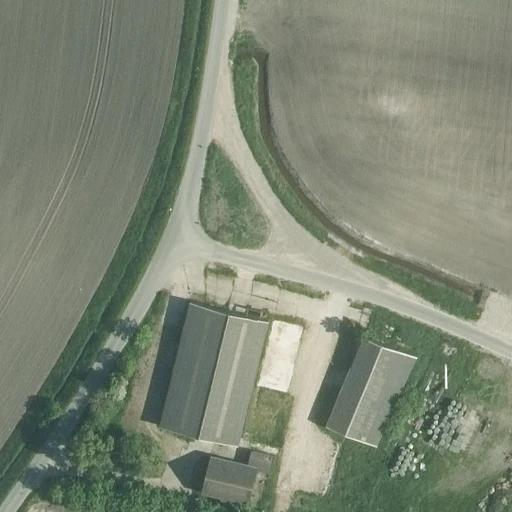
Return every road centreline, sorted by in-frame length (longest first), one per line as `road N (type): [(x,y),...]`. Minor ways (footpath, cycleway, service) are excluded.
road 1 (unclassified): [(6,511),(174,240)]
road 2 (unclassified): [(174,240),(222,0)]
road 3 (unclassified): [(373,296),(174,240)]
road 4 (unclassified): [(373,296),(511,351)]
